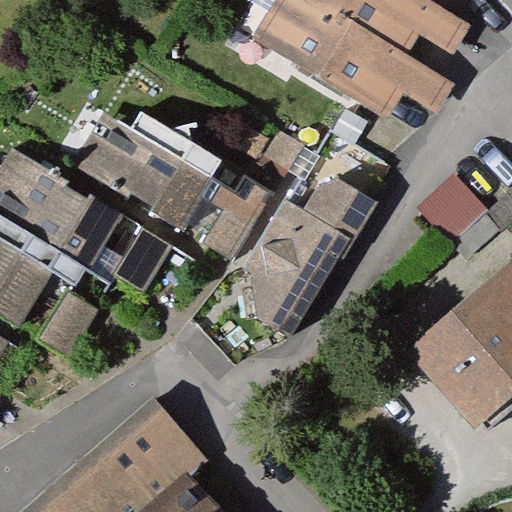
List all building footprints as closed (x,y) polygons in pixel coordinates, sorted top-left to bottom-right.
[(397,69),(270,0),(269,0),(240,55),(375,128),(390,99),(427,119),(441,93),(397,69)] [(378,0),(274,0),(397,69),(409,49),(441,67),(456,41),(412,20),(378,0)] [(378,0),(412,20),(423,0),(448,0),(459,6),(462,0),(378,0)] [(253,146),(272,163),(266,169),(297,198),(330,164),(281,117),(253,146)] [(265,211),(99,126),(67,189),(233,273),(265,211)] [(7,158),(0,169),(0,231),(144,322),(180,265),(7,158)] [(445,231),(488,211),(468,169),(425,189),(445,231)] [(319,214),(288,197),(258,269),(261,328),(300,346),(381,201),(338,180),(319,214)] [(96,321),(0,265),(0,338),(65,376),(96,321)] [(511,278),(414,355),(479,438),(511,411),(511,278)] [(231,511),(206,484),(174,511),(231,511)]
